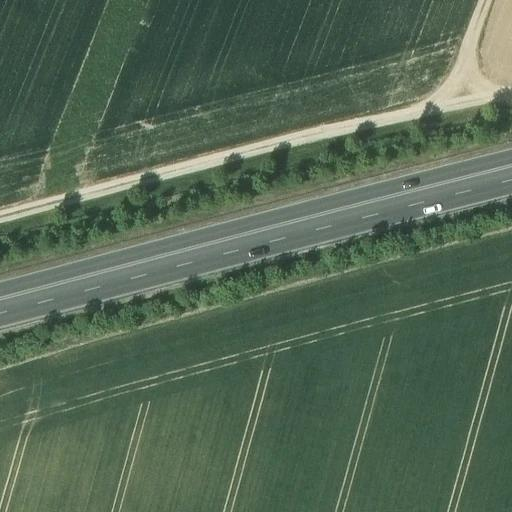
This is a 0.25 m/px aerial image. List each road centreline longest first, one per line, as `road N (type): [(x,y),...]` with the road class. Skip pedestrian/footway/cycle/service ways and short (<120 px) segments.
road 1 (trunk): [(511,175),(0,307)]
road 2 (track): [(511,103),(0,225)]
road 3 (track): [(484,0),(438,118)]
